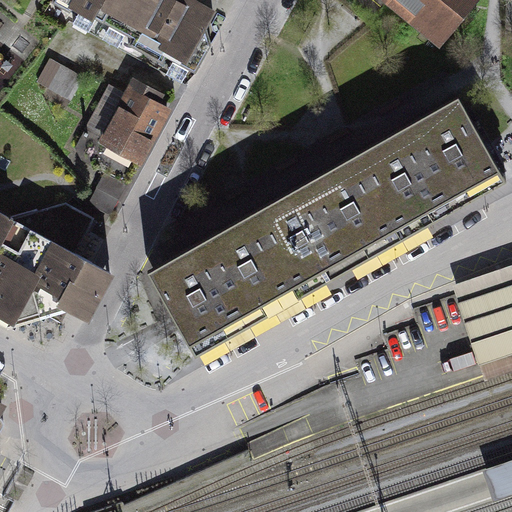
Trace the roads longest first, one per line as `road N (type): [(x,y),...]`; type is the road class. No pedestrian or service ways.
road 1 (residential): [(155,428),(354,307),(511,229)]
road 2 (residential): [(111,300),(270,0)]
road 3 (residential): [(52,511),(116,479),(155,428)]
road 4 (residential): [(52,384),(52,511)]
